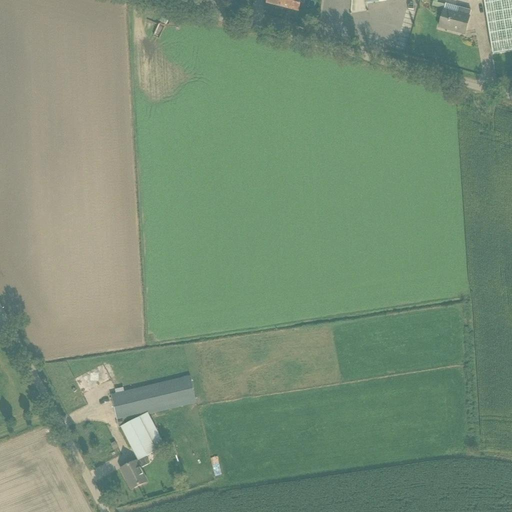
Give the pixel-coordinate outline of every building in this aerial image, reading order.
[(267,0),(267,3),(267,4),(298,11),(300,2),(303,3),(303,0),(267,0)] [(511,0),(483,0),(492,55),(511,51),(511,0)] [(439,28),(464,35),(467,25),(471,11),(459,8),(445,4),(444,11),(439,28)] [(74,379),(82,394),(110,380),(103,364),(74,379)] [(196,404),(190,377),(120,393),(111,395),(118,428),(121,428),(125,426),(123,422),(196,404)] [(156,452),(139,419),(125,426),(121,428),(138,461),(146,457),(156,452)] [(147,482),(136,462),(121,470),(131,490),(147,482)]
